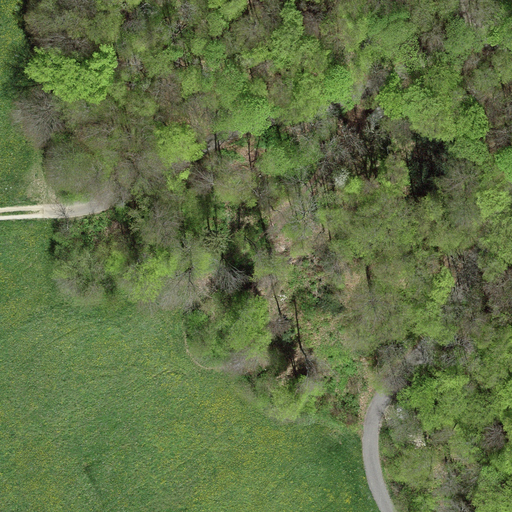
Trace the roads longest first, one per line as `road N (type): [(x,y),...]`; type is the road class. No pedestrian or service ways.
road 1 (track): [(0,214),(86,204),(442,41)]
road 2 (track): [(511,175),(408,402),(388,469),(396,511)]
